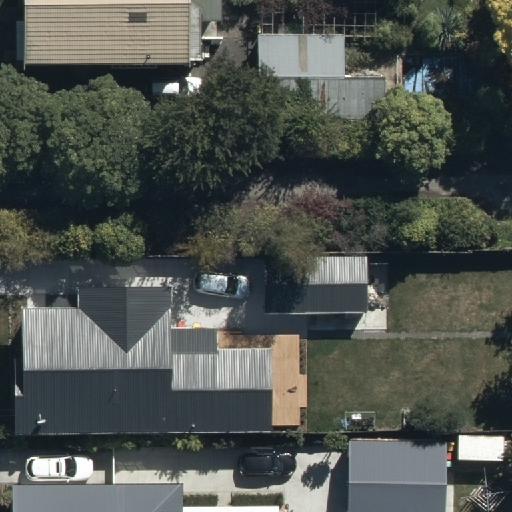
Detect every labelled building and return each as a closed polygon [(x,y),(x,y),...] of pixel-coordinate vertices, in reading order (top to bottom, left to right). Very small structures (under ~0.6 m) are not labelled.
[(20,0),(19,66),(185,68),(186,0),(216,1),(216,0),(20,0)] [(259,45),(258,131),(383,132),(383,82),(344,82),(345,46),(259,45)] [(367,267),(190,268),(190,316),(269,315),(269,327),(306,327),(306,344),(386,344),(386,318),(367,318),(367,267)] [(14,326),(14,449),(272,448),(272,365),(214,365),(214,342),(173,342),(173,306),(77,306),(77,326),(14,326)] [(344,455),(344,511),(441,511),(441,454),(344,455)] [(12,502),(12,511),(184,511),(184,500),(12,502)]
